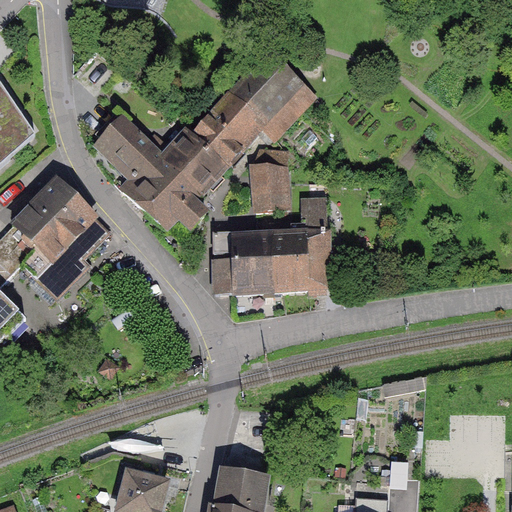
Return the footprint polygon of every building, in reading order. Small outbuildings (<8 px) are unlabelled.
[(193,139),(227,171),(261,133),(274,146),(315,102),(268,59),(193,139)] [(0,90),(0,177),(38,145),(0,90)] [(195,205),(202,198),(163,162),(158,157),(167,149),(157,139),(148,148),(123,125),(103,147),(138,179),(124,194),(167,234),(179,220),(192,232),(206,217),(195,205)] [(193,139),(189,135),(163,162),(202,198),(227,171),(193,139)] [(257,214),(286,212),(283,171),(288,155),(263,154),(254,169),(257,214)] [(107,239),(59,188),(14,231),(61,281),(107,239)] [(266,268),(267,295),(327,294),(326,207),(308,207),(309,238),(292,238),(292,265),(266,268)] [(216,297),(267,295),(266,268),(292,265),(292,238),(266,240),(265,233),(215,237),(216,297)] [(0,360),(28,332),(0,304),(0,360)] [(173,511),(179,484),(134,475),(127,511),(173,511)] [(278,511),(283,488),(228,476),(220,511),(278,511)]
